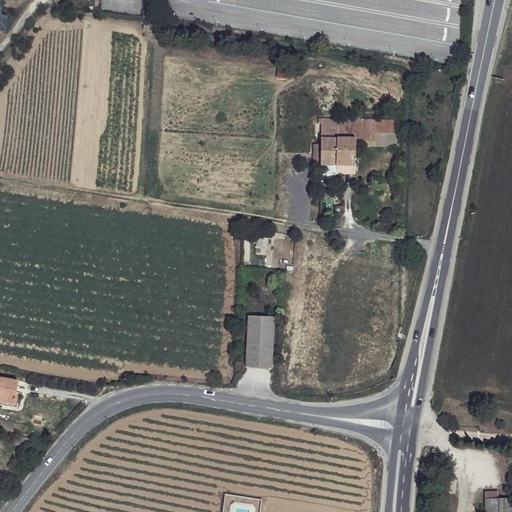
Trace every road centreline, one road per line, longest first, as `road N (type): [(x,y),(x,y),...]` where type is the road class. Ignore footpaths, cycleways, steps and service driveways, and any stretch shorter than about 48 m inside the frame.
road 1 (track): [(0,175),(443,247)]
road 2 (tertiary): [(13,511),(92,416),(138,393),(170,390),(403,424)]
road 3 (secondary): [(489,23),(403,424)]
